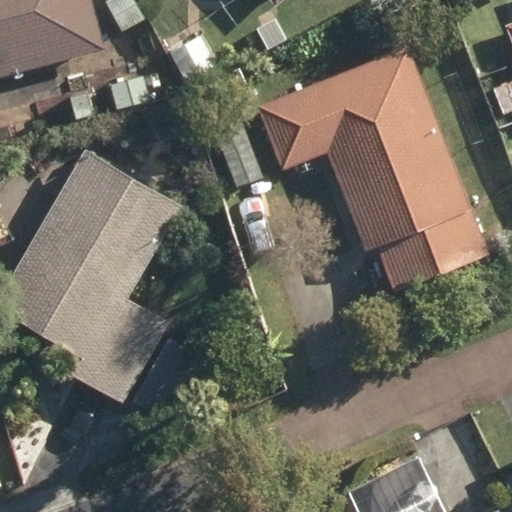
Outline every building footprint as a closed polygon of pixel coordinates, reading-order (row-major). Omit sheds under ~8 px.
[(0,0),(0,80),(105,53),(90,0),(0,0)] [(112,0),(102,5),(117,35),(144,21),(133,0),(112,0)] [(265,0),(278,13),(291,0),(265,0)] [(378,250),(397,297),(490,261),(410,51),(258,109),(282,171),(327,154),(365,256),(378,250)] [(33,106),(41,135),(175,98),(164,58),(84,80),(87,91),(33,106)] [(511,85),(495,92),(505,119),(511,116),(511,85)] [(239,117),(209,127),(230,182),(260,171),(239,117)] [(74,376),(126,405),(170,326),(129,303),(182,210),(84,156),(0,310),(0,311),(84,357),(74,376)]
